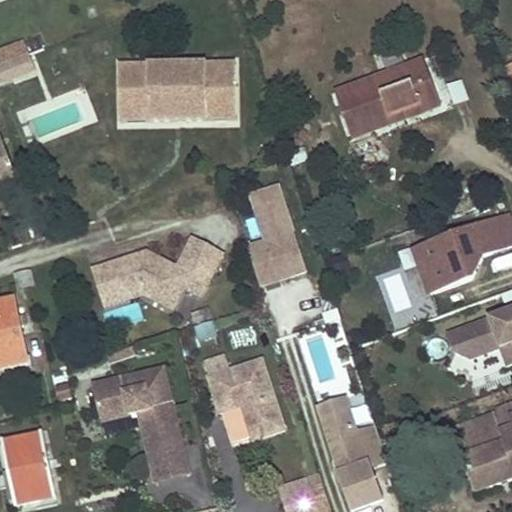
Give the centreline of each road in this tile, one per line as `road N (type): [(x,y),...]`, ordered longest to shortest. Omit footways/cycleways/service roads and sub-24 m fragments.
road 1 (unknown): [(0,284),(225,218)]
road 2 (unknown): [(345,511),(302,381)]
